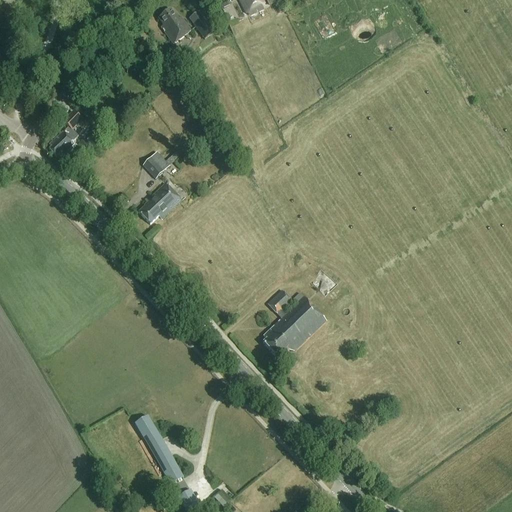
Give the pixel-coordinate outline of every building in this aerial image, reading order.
[(239,0),(246,14),(251,18),(264,11),(264,5),(261,0),(239,0)] [(278,4),(276,0),(265,0),(270,8),(278,4)] [(173,46),(191,33),(181,19),(178,21),(171,11),(158,21),(163,27),(161,29),(173,46)] [(215,34),(199,14),(190,21),(205,41),(215,34)] [(50,146),(52,148),(49,150),(56,158),(59,155),(61,157),(75,144),(73,142),(78,137),(72,131),(82,121),(74,113),(64,123),(69,128),(64,133),(64,132),(50,146)] [(103,144),(96,137),(92,140),(99,147),(103,144)] [(92,150),(84,141),(79,145),(83,150),(87,154),(87,155),(92,150)] [(83,150),(74,159),(77,163),(87,154),(83,150)] [(157,154),(143,167),(156,181),(170,168),(157,154)] [(176,154),(171,159),(174,163),(180,158),(176,154)] [(145,204),(146,205),(138,214),(150,226),(159,218),(162,221),(182,203),(164,184),(153,194),(155,195),(145,204)] [(267,340),(263,344),(279,361),(288,353),(295,354),(326,323),(303,299),(285,316),(283,314),(293,304),(282,292),(267,306),(281,320),(274,327),(263,338),(267,340)] [(303,299),(299,295),(292,302),(293,304),(295,306),(303,299)] [(143,439),(145,438),(150,448),(159,462),(166,474),(164,475),(163,475),(170,487),(171,487),(170,484),(182,477),(183,480),(184,479),(170,456),(162,442),(148,418),(147,418),(149,421),(137,428),(135,425),(134,426),(143,441),(144,440),(143,439)] [(177,499),(184,511),(195,511),(201,509),(191,491),(190,492),(192,495),(180,501),(178,499),(177,499)] [(214,498),(223,508),(230,501),(221,492),(214,498)]
